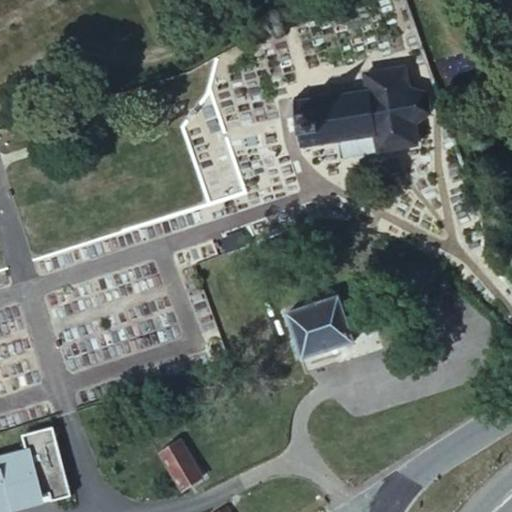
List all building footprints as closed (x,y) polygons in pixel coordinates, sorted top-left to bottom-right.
[(349,95),(280,112),(295,160),(322,151),(330,172),(404,154),(398,129),(416,119),(408,92),(388,91),(381,75),(347,82),(349,95)] [(207,279),(237,266),(228,250),(200,259),(207,279)] [(318,301),(264,318),(278,363),(332,347),(318,301)] [(31,434),(41,482),(66,476),(56,428),(31,434)] [(165,436),(141,446),(157,484),(181,473),(165,436)] [(0,511),(36,511),(48,509),(34,451),(0,458),(0,511)]
